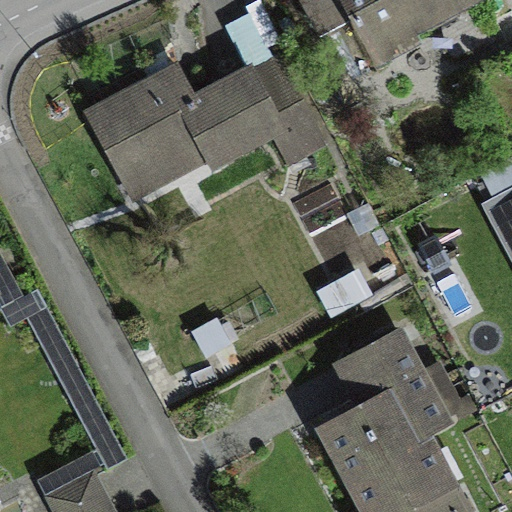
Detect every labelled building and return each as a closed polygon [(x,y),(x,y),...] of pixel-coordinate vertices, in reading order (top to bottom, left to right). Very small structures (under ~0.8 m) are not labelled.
[(305,0),(320,27),(350,12),(374,58),(475,6),(471,0),(305,0)] [(175,70),(92,115),(132,187),(200,150),(208,164),(272,130),(290,162),(322,144),(276,58),(193,103),(175,70)] [(511,62),(481,77),(507,131),(511,128),(511,62)] [(373,401),(317,429),(357,511),(461,511),(422,433),(443,423),(400,336),(352,359),(373,401)] [(104,511),(88,479),(46,500),(52,511),(104,511)]
